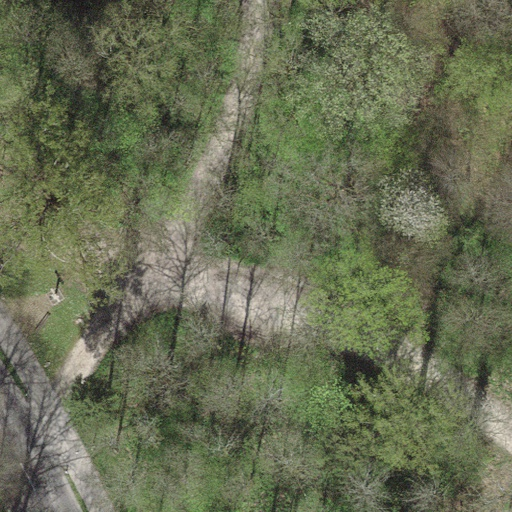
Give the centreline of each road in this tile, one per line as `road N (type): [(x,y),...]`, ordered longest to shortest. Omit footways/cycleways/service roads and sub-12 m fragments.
road 1 (track): [(511,433),(380,339),(308,312),(0,230)]
road 2 (track): [(259,0),(254,56),(213,171),(16,453)]
